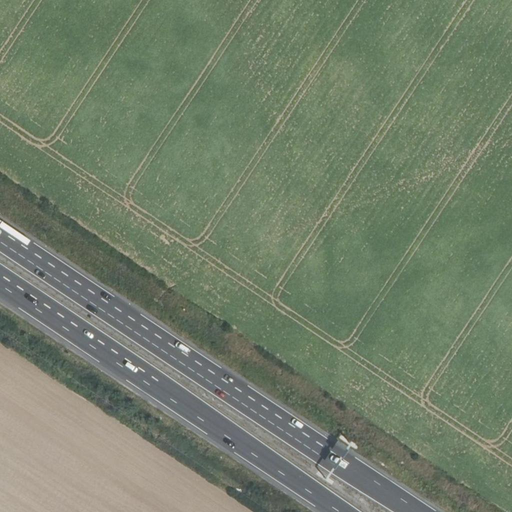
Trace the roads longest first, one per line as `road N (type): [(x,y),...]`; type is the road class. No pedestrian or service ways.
road 1 (motorway): [(413,511),(0,236)]
road 2 (motorway): [(0,281),(340,511)]
